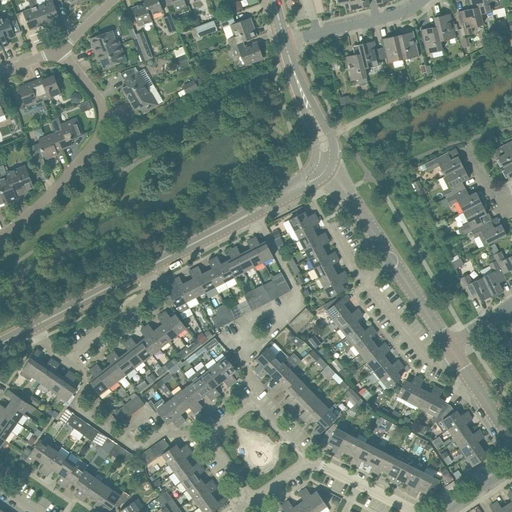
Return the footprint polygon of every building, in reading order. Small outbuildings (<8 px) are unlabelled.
[(28,0),(30,5),(31,8),(23,11),(27,21),(30,30),(45,24),(37,6),(35,0),(28,0)] [(59,19),(56,10),(52,0),(37,6),(45,24),(59,19)] [(143,0),(145,3),(149,12),(150,16),(163,11),(158,0),(143,0)] [(165,0),(170,13),(187,6),(184,0),(165,0)] [(235,9),(250,4),(248,0),(242,0),(233,3),(235,9)] [(367,0),(349,0),(348,0),(348,1),(350,10),(369,5),(367,0)] [(467,0),(469,9),(470,9),(479,7),(480,14),(492,11),(489,1),(489,0),(467,0)] [(145,3),(132,8),(139,27),(152,22),(150,16),(149,12),(145,3)] [(470,9),(469,9),(457,12),(461,30),(458,30),(459,37),(472,34),(470,27),(483,24),(480,14),(479,7),(470,9)] [(434,18),(436,26),(440,41),(455,37),(450,14),(434,18)] [(169,32),(176,29),(171,15),(163,18),(169,32)] [(21,32),(15,16),(3,21),(2,19),(1,19),(0,16),(0,40),(2,47),(8,44),(6,39),(15,36),(15,35),(21,32)] [(249,18),(232,24),(236,36),(228,39),(231,45),(242,41),(257,36),(255,29),(253,30),(249,18)] [(195,27),(198,38),(217,31),(213,20),(201,25),(197,27),(195,27)] [(421,30),(422,36),(426,53),(442,49),(440,41),(436,26),(421,30)] [(112,31),(90,39),(95,54),(118,46),(116,40),(115,37),(120,35),(118,29),(112,31)] [(152,58),(148,46),(143,32),(136,35),(137,38),(145,60),(152,58)] [(418,55),(413,32),(397,36),(403,59),(418,55)] [(397,36),(382,39),(384,50),(381,51),(382,59),(386,58),(387,62),(403,59),(397,36)] [(242,41),(231,45),(234,55),(240,53),(244,64),(263,57),(257,43),(245,48),(242,41)] [(358,45),(360,51),(360,54),(361,54),(364,68),(380,64),(379,60),(382,59),(381,51),(377,52),(374,41),(358,45)] [(118,46),(95,54),(98,61),(101,60),(104,68),(107,67),(113,64),(126,59),(121,45),(118,46)] [(176,58),(185,54),(183,47),(173,50),(176,58)] [(185,54),(175,58),(179,67),(188,63),(185,54)] [(361,54),(360,54),(345,57),(351,80),(356,79),(357,83),(360,85),(368,84),(366,77),(364,68),(361,54)] [(127,85),(123,88),(129,99),(136,96),(153,85),(144,69),(139,72),(135,74),(124,80),(127,85)] [(43,83),(37,85),(38,87),(43,100),(52,97),(61,93),(53,74),(41,78),(43,83)] [(183,86),(184,88),(177,91),(180,96),(198,87),(194,80),(183,86)] [(31,82),(18,87),(25,107),(38,102),(40,106),(22,113),(25,120),(44,113),(43,109),(46,108),(43,100),(38,87),(37,85),(32,87),(31,82)] [(136,96),(129,99),(136,110),(140,108),(143,113),(158,104),(163,101),(153,85),(136,96)] [(57,118),(50,120),(55,132),(61,147),(68,145),(67,140),(82,134),(76,118),(60,124),(57,118)] [(55,132),(38,139),(45,159),(58,154),(56,149),(61,147),(55,132)] [(511,140),(504,145),(507,152),(498,157),(503,167),(511,163),(511,140)] [(44,168),(46,167),(43,157),(39,149),(31,152),(34,161),(42,182),(48,179),(44,168)] [(424,164),(428,171),(432,169),(439,165),(445,176),(463,167),(458,156),(448,161),(445,154),(428,162),(424,164)] [(509,179),(511,177),(511,163),(503,167),(509,179)] [(25,166),(7,173),(8,177),(15,196),(17,200),(16,196),(22,194),(21,191),(33,187),(25,166)] [(445,176),(438,180),(443,190),(442,190),(446,198),(463,190),(460,183),(469,178),(468,176),(470,175),(466,168),(464,169),(463,167),(445,176)] [(0,203),(9,200),(10,202),(17,200),(15,196),(8,177),(7,173),(0,175),(0,203)] [(463,190),(446,198),(450,205),(458,201),(463,212),(481,203),(475,192),(466,196),(463,190)] [(463,212),(468,222),(460,226),(464,234),(472,230),(471,230),(481,225),(477,218),(487,214),(481,203),(463,212)] [(307,217),(304,212),(289,220),(294,229),(307,223),(317,217),(315,213),(307,217)] [(312,226),(319,222),(317,217),(307,223),(294,229),(299,240),(300,240),(299,239),(312,232),(314,231),(312,226)] [(472,230),(475,238),(483,234),(488,244),(506,235),(501,224),(491,229),(488,222),(481,225),(471,230),(472,230)] [(314,231),(312,232),(299,239),(300,240),(299,240),(304,249),(316,242),(327,236),(325,232),(317,236),(314,231)] [(290,232),(275,239),(279,248),(294,241),(290,232)] [(256,236),(252,238),(257,248),(264,262),(273,257),(265,241),(260,244),(256,236)] [(308,257),(306,258),(307,260),(309,259),(309,258),(322,251),(324,250),(322,245),(329,241),(327,236),(316,242),(304,249),(308,257)] [(247,241),(251,249),(246,251),(247,253),(254,267),(255,266),(264,262),(257,248),(252,238),(247,241)] [(494,243),(489,245),(494,255),(499,252),(494,243)] [(232,249),(244,272),(253,267),(254,269),(256,268),(255,266),(254,267),(247,253),(246,251),(241,254),(237,246),(232,249)] [(227,251),(231,259),(227,261),(228,263),(235,277),(236,276),(244,272),(232,249),(227,251)] [(453,249),(447,252),(450,258),(456,255),(453,249)] [(327,255),(324,250),(322,251),(309,258),(309,259),(314,268),(337,256),(335,251),(327,255)] [(499,252),(494,255),(494,256),(497,260),(502,271),(509,268),(511,274),(511,255),(505,259),(501,251),(499,252)] [(296,265),(291,255),(286,258),(291,268),(296,265)] [(234,277),(235,279),(237,278),(236,276),(235,277),(228,263),(227,261),(221,264),(217,256),(213,259),(225,282),(234,277)] [(318,277),(316,278),(317,280),(319,279),(319,278),(334,270),(332,265),(339,261),(337,256),(314,268),(318,277)] [(460,258),(452,262),(455,268),(463,264),(460,258)] [(208,261),(212,269),(207,271),(209,273),(216,287),(225,282),(213,259),(208,261)] [(497,260),(490,263),(489,264),(493,272),(482,277),(491,295),(494,294),(495,296),(502,293),(501,290),(502,289),(498,280),(505,277),(502,271),(497,260)] [(202,274),(198,266),(194,268),(199,278),(206,292),(216,287),(209,273),(207,271),(202,274)] [(189,271),(193,278),(188,281),(189,283),(196,297),(206,292),(199,278),(194,268),(189,271)] [(337,274),(334,270),(319,278),(319,279),(324,287),(336,280),(347,275),(344,271),(337,274)] [(305,282),(301,275),(297,278),(300,285),(305,282)] [(342,284),(349,280),(347,275),(336,280),(324,287),(329,297),(345,289),(342,284)] [(460,279),(469,295),(476,291),(480,301),(491,295),(482,277),(472,283),(468,275),(460,279)] [(186,302),(189,308),(199,303),(196,297),(189,283),(188,281),(183,284),(179,276),(175,278),(180,288),(187,301),(186,302)] [(170,294),(165,297),(170,306),(175,304),(180,313),(189,308),(186,302),(187,301),(180,288),(175,278),(170,281),(174,288),(168,291),(170,294)] [(285,280),(276,285),(281,295),(291,290),(285,280)] [(281,295),(276,285),(266,290),(271,300),(281,295)] [(266,290),(265,290),(256,295),(262,305),(271,300),(266,290)] [(252,310),(262,305),(256,295),(247,300),(252,310)] [(326,311),(334,320),(345,311),(347,309),(343,304),(350,299),(347,295),(339,301),(337,299),(322,305),(326,311)] [(252,310),(247,300),(246,300),(237,305),(242,316),(252,310)] [(233,320),(242,316),(237,305),(228,310),(233,320)] [(314,316),(313,315),(306,308),(301,312),(310,320),(314,316)] [(358,308),(351,314),(347,309),(345,311),(334,320),(340,328),(352,319),(361,312),(358,308)] [(223,325),(233,320),(228,310),(218,315),(223,325)] [(171,318),(166,311),(162,314),(168,323),(178,335),(186,328),(175,314),(171,318)] [(306,325),(310,320),(301,312),(297,316),(306,325)] [(356,321),(363,316),(361,312),(352,319),(340,328),(347,337),(359,327),(361,326),(356,321)] [(157,317),(163,324),(158,327),(160,329),(169,341),(170,340),(178,335),(168,323),(162,314),(157,317)] [(223,325),(218,315),(211,318),(217,329),(223,325)] [(301,329),(306,325),(297,316),(293,320),(301,329)] [(297,333),(301,329),(293,320),(288,324),(297,333)] [(171,342),(170,340),(169,341),(160,329),(158,327),(154,331),(149,324),(144,327),(151,336),(160,348),(168,342),(170,343),(171,342)] [(371,325),(364,331),(361,326),(359,327),(347,337),(341,341),(348,349),(354,345),(365,336),(374,329),(371,325)] [(140,330),(145,337),(141,341),(143,343),(152,355),(160,348),(151,336),(144,327),(140,330)] [(370,338),(377,333),(374,329),(365,336),(354,345),(360,354),(373,344),(374,343),(370,338)] [(208,330),(203,334),(207,339),(213,335),(208,330)] [(202,332),(196,337),(201,344),(207,339),(203,334),(202,332)] [(318,340),(314,335),(308,340),(312,345),(318,340)] [(136,344),(131,337),(127,341),(134,350),(143,361),(152,355),(143,343),(141,341),(136,344)] [(207,352),(219,343),(215,338),(207,344),(203,346),(206,350),(207,352)] [(197,340),(187,347),(191,352),(201,345),(197,340)] [(301,340),(296,345),(299,348),(305,342),(301,340)] [(123,344),(128,350),(124,354),(126,356),(135,368),(143,361),(134,350),(127,341),(123,344)] [(267,348),(256,359),(260,364),(254,369),(257,373),(265,366),(276,355),(269,348),(274,343),(271,341),(266,346),(267,348)] [(385,343),(378,348),(374,343),(373,344),(360,354),(367,362),(379,353),(388,346),(385,343)] [(206,350),(203,346),(195,353),(198,356),(206,350)] [(384,355),(390,350),(388,346),(379,353),(367,362),(374,371),(386,361),(388,360),(384,355)] [(42,352),(37,349),(22,370),(31,376),(40,363),(41,362),(37,359),(42,352)] [(182,350),(178,353),(182,359),(186,355),(182,350)] [(114,351),(110,354),(117,363),(126,375),(135,368),(126,356),(124,354),(119,357),(114,351)] [(195,353),(189,358),(192,362),(198,357),(195,353)] [(106,357),(111,364),(107,367),(109,369),(118,381),(126,375),(117,363),(110,354),(106,357)] [(233,358),(229,354),(217,363),(227,375),(233,384),(237,381),(235,378),(240,375),(229,361),(233,358)] [(283,362),(276,355),(265,366),(257,373),(261,377),(267,371),(271,375),(272,373),(284,363),(283,362)] [(51,358),(46,365),(41,362),(40,363),(31,376),(40,383),(55,361),(51,358)] [(275,379),(269,385),(272,388),(280,381),(291,370),(296,365),(289,358),(284,363),(272,373),(271,375),(275,379)] [(338,371),(343,368),(336,359),(331,362),(338,371)] [(398,359),(391,365),(388,360),(386,361),(374,371),(381,379),(393,370),(401,363),(398,359)] [(181,360),(176,364),(178,366),(180,369),(184,365),(182,363),(181,360)] [(55,371),(59,364),(55,361),(40,383),(49,389),(59,374),(55,371)] [(217,363),(210,369),(209,370),(218,382),(219,384),(223,380),(229,387),(233,384),(227,375),(217,363)] [(397,372),(404,367),(401,363),(393,370),(381,379),(387,388),(401,377),(397,372)] [(102,371),(97,364),(94,367),(100,376),(109,387),(118,381),(109,369),(107,367),(102,371)] [(94,392),(98,396),(109,387),(100,376),(94,367),(89,370),(94,377),(89,380),(96,390),(94,392)] [(342,369),(338,373),(345,380),(349,376),(342,369)] [(69,370),(64,377),(59,374),(49,389),(58,395),(73,373),(69,370)] [(209,370),(208,370),(200,376),(209,389),(216,397),(220,394),(215,387),(219,384),(218,382),(209,370)] [(287,389),(298,378),(298,377),(291,370),(280,381),(272,388),(276,392),(282,386),(286,390),(287,389)] [(202,397),(206,394),(212,400),(216,397),(209,389),(200,376),(197,372),(188,379),(191,383),(201,395),(202,397)] [(72,383),(77,376),(73,373),(58,395),(67,401),(77,387),(72,383)] [(339,384),(342,381),(335,373),(332,377),(339,384)] [(284,400),(288,404),(295,397),(306,386),(299,379),(301,377),(299,376),(298,377),(298,378),(287,389),(286,390),(290,394),(284,400)] [(415,376),(411,383),(405,380),(397,396),(407,401),(408,401),(420,378),(415,376)] [(423,380),(420,378),(408,401),(407,401),(405,405),(415,410),(417,406),(425,391),(419,387),(423,380)] [(201,395),(191,383),(183,390),(192,402),(198,410),(203,407),(197,400),(202,397),(201,395)] [(314,394),(313,393),(306,386),(295,397),(288,404),(291,408),(297,402),(301,406),(303,405),(314,394)] [(434,386),(430,393),(425,391),(417,406),(427,411),(439,388),(434,386)] [(439,397),(442,390),(439,388),(427,411),(436,416),(431,421),(434,423),(440,417),(440,418),(450,406),(444,402),(444,401),(439,397)] [(355,402),(360,397),(350,389),(346,393),(355,402)] [(30,404),(9,390),(5,394),(12,399),(9,404),(24,414),(30,404)] [(176,395),(175,396),(184,408),(185,410),(189,407),(194,414),(198,410),(192,402),(183,390),(176,395)] [(315,394),(316,393),(315,391),(313,393),(314,394),(303,405),(301,406),(305,410),(299,416),(303,419),(321,401),(315,394)] [(166,403),(181,424),(185,420),(180,414),(185,410),(184,408),(175,396),(172,394),(169,396),(171,399),(166,403)] [(139,409),(144,405),(137,395),(132,399),(139,409)] [(37,407),(40,402),(31,396),(28,400),(37,407)] [(177,427),(181,424),(166,403),(162,398),(154,404),(151,400),(147,403),(155,413),(158,411),(167,424),(172,420),(177,427)] [(361,398),(349,410),(356,413),(363,400),(361,398)] [(139,409),(132,399),(124,406),(127,410),(127,411),(131,415),(139,409)] [(317,420),(329,409),(328,408),(321,401),(303,419),(306,423),(312,417),(316,421),(317,420)] [(0,404),(0,410),(17,423),(24,414),(9,404),(6,408),(0,404)] [(314,431),(318,435),(337,417),(332,412),(334,408),(332,406),(329,409),(317,420),(316,421),(320,425),(314,431)] [(456,411),(455,412),(450,406),(440,418),(442,420),(448,430),(470,415),(467,411),(460,416),(456,411)] [(65,422),(72,412),(67,409),(61,417),(60,418),(58,421),(63,425),(65,422)] [(17,423),(0,410),(0,423),(11,431),(17,423)] [(74,428),(81,419),(72,412),(65,422),(74,428)] [(465,424),(472,419),(470,415),(448,430),(454,439),(469,429),(465,424)] [(75,429),(71,435),(78,439),(82,434),(83,435),(90,425),(81,419),(74,428),(75,429)] [(0,436),(5,440),(11,431),(0,423),(0,436)] [(332,435),(328,443),(334,447),(330,454),(334,456),(346,433),(336,428),(337,426),(333,424),(326,431),(332,435)] [(95,436),(92,434),(95,429),(90,425),(83,435),(92,441),(95,436)] [(479,429),(472,434),(469,429),(454,439),(460,448),(482,434),(479,429)] [(100,447),(107,437),(98,431),(95,436),(92,441),(100,447)] [(356,438),(355,437),(346,433),(334,456),(338,458),(342,451),(348,454),(356,438)] [(477,442),(484,437),(482,434),(460,448),(457,450),(459,453),(462,454),(464,457),(462,458),(464,460),(465,459),(464,457),(466,456),(466,457),(481,447),(477,442)] [(0,450),(2,452),(8,442),(5,440),(0,436),(0,450)] [(100,447),(109,453),(116,443),(107,437),(100,447)] [(166,451),(171,448),(164,438),(159,442),(166,451)] [(366,442),(357,438),(356,438),(348,454),(353,456),(350,464),(354,466),(366,442)] [(28,457),(25,460),(30,464),(35,457),(39,460),(49,445),(48,445),(40,439),(32,451),(28,457)] [(161,455),(161,454),(166,451),(159,442),(154,445),(161,455)] [(375,447),(374,447),(366,442),(354,466),(358,468),(361,460),(367,463),(375,447)] [(51,444),(49,443),(48,445),(49,445),(39,460),(44,463),(39,470),(43,473),(49,464),(58,451),(50,446),(51,444)] [(109,453),(118,460),(125,450),(116,443),(109,453)] [(171,448),(166,451),(161,454),(168,464),(189,448),(186,444),(180,449),(176,444),(175,445),(171,448)] [(156,459),(161,455),(154,445),(149,449),(156,459)] [(28,447),(23,454),(28,457),(32,451),(28,447)] [(385,452),(376,448),(375,447),(367,463),(373,466),(369,473),(373,476),(385,452)] [(481,447),(466,457),(466,456),(464,457),(465,459),(467,458),(472,466),(494,451),(491,447),(484,452),(481,447)] [(192,452),(189,448),(168,464),(173,471),(174,472),(189,462),(185,457),(192,452)] [(151,462),(156,459),(149,449),(144,452),(151,462)] [(123,463),(125,462),(130,453),(125,450),(118,460),(123,463)] [(66,457),(58,451),(49,464),(43,473),(47,476),(52,469),(57,472),(58,470),(67,458),(66,457)] [(398,451),(394,457),(387,473),(392,476),(388,483),(393,486),(404,462),(407,457),(398,451)] [(146,465),(151,462),(144,452),(139,456),(146,465)] [(394,457),(393,457),(385,452),(373,476),(377,477),(381,470),(387,473),(394,457)] [(28,457),(23,454),(18,460),(22,463),(23,463),(25,460),(28,457)] [(67,455),(66,457),(67,458),(58,470),(57,472),(61,475),(57,482),(61,485),(67,476),(76,464),(68,458),(69,457),(67,455)] [(448,456),(443,459),(447,466),(452,463),(448,456)] [(199,462),(192,467),(189,462),(174,472),(175,473),(180,481),(202,466),(199,462)] [(406,483),(414,467),(404,462),(393,486),(396,487),(400,480),(406,483)] [(76,482),(85,470),(76,464),(67,476),(61,485),(65,488),(70,481),(75,485),(76,483),(76,482)] [(198,475),(205,470),(202,466),(180,481),(186,489),(187,490),(201,479),(198,475)] [(424,472),(415,468),(414,467),(406,483),(411,486),(408,493),(412,495),(424,472)] [(86,471),(85,470),(76,482),(76,483),(75,485),(79,488),(74,495),(79,498),(93,476),(86,471)] [(439,480),(430,476),(424,472),(412,495),(416,497),(419,490),(426,493),(428,488),(434,491),(439,480)] [(92,497),(102,482),(93,476),(79,498),(83,501),(88,494),(92,497)] [(211,479),(205,484),(201,479),(187,490),(187,491),(193,498),(214,483),(211,479)] [(103,501),(111,488),(102,482),(92,497),(97,500),(92,507),(96,510),(103,501)] [(211,493),(218,488),(214,483),(193,498),(198,506),(199,507),(214,497),(211,493)] [(123,488),(121,495),(111,488),(103,501),(96,510),(99,511),(101,511),(105,506),(110,510),(113,505),(117,508),(130,496),(123,488)] [(311,495),(306,488),(302,491),(318,511),(327,505),(316,491),(311,495)] [(304,500),(298,504),(304,511),(317,511),(318,511),(302,491),(299,493),(304,500)] [(161,505),(166,502),(162,495),(157,498),(161,505)] [(224,497),(217,502),(214,497),(199,507),(200,508),(202,511),(212,511),(227,501),(224,497)] [(173,511),(179,508),(173,500),(168,504),(173,511)] [(134,501),(119,511),(137,511),(140,510),(134,501)] [(304,511),(298,504),(293,508),(288,501),(285,503),(290,511),(304,511)] [(502,508),(497,501),(494,504),(499,511),(511,511),(507,504),(502,508)] [(281,506),(285,511),(290,511),(285,503),(281,506)]
